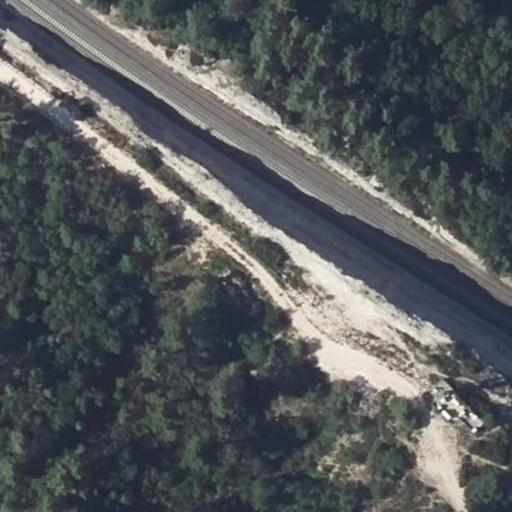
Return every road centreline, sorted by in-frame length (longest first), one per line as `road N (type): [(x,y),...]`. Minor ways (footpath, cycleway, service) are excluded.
road 1 (track): [(476,511),(400,367),(356,355),(302,321),(233,245),(0,66)]
road 2 (track): [(511,117),(330,0)]
